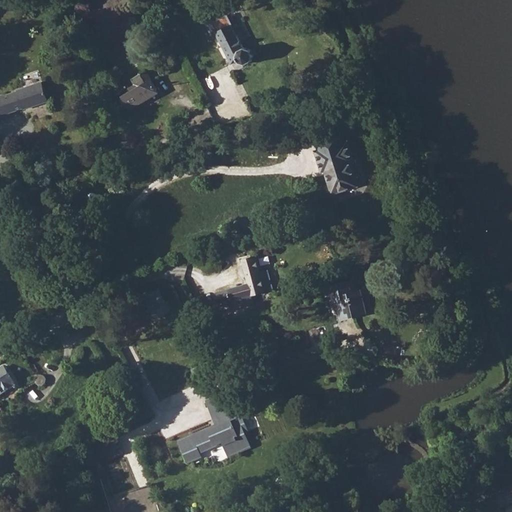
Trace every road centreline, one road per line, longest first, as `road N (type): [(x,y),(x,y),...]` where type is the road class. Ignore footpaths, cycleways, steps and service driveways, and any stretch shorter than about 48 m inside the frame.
road 1 (track): [(60,322),(133,203),(157,179),(198,168),(280,172)]
road 2 (track): [(0,198),(105,163),(204,115),(243,84)]
road 3 (track): [(0,358),(164,269)]
road 4 (unknown): [(177,429),(156,423),(101,301)]
